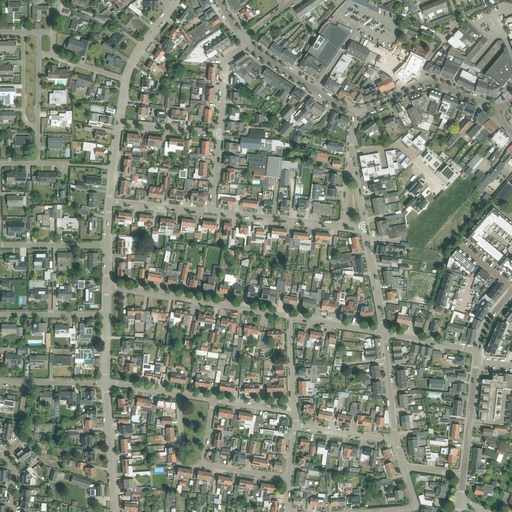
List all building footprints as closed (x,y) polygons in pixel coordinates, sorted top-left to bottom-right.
[(48,14),(48,7),(37,7),(37,3),(38,3),(37,0),(28,0),(28,3),(33,3),(33,20),(40,20),(40,17),(41,13),(43,13),(43,14),(48,14)] [(119,0),(112,6),(114,9),(111,11),(115,16),(123,10),(121,7),(123,6),(119,0)] [(197,0),(189,0),(192,6),(199,3),(198,1),(198,0),(202,8),(195,11),(197,15),(204,11),(203,10),(211,6),(208,0),(198,0),(197,1),(197,0)] [(228,0),(235,12),(243,8),(242,6),(250,2),(248,0),(228,0)] [(360,0),(348,0),(349,0),(378,12),(380,8),(376,6),(368,3),(360,0)] [(406,4),(403,5),(401,6),(402,9),(404,8),(414,4),(412,0),(401,0),(402,1),(405,0),(406,4)] [(444,0),(442,0),(439,2),(442,9),(447,7),(444,0)] [(310,1),(305,5),(310,11),(315,8),(310,1)] [(157,2),(145,2),(146,11),(155,11),(154,6),(157,6),(157,2)] [(439,2),(433,4),(436,11),(442,9),(439,2)] [(21,4),(8,3),(8,8),(9,8),(8,12),(21,12),(21,14),(25,14),(25,6),(21,6),(21,4)] [(386,5),(380,8),(393,13),(394,13),(390,3),(386,5)] [(138,10),(131,4),(128,7),(135,13),(138,10)] [(414,4),(404,8),(406,11),(409,9),(410,13),(411,13),(413,16),(418,14),(416,11),(417,10),(414,4)] [(433,4),(428,6),(432,17),(435,16),(433,12),(436,11),(433,4)] [(305,5),(300,8),(305,15),(310,11),(305,5)] [(422,8),(424,13),(425,16),(428,14),(430,20),(433,19),(432,17),(428,6),(422,8)] [(132,11),(127,7),(121,13),(123,15),(125,13),(127,11),(130,13),(132,11)] [(183,10),(176,19),(181,23),(184,19),(185,20),(187,18),(191,21),(193,18),(189,8),(185,12),(183,10)] [(256,14),(254,11),(252,12),(250,10),(249,11),(247,8),(240,13),(242,17),(243,16),(247,21),(253,17),(253,16),(256,14)] [(300,8),(295,11),(300,18),(305,15),(300,8)] [(212,9),(208,11),(205,14),(206,15),(200,19),(201,22),(208,18),(208,19),(216,14),(212,9)] [(291,11),(279,20),(283,25),(295,16),(291,11)] [(70,29),(75,30),(77,25),(79,25),(80,23),(87,25),(88,22),(89,17),(73,12),(72,16),(74,16),(70,29)] [(131,14),(123,23),(129,28),(132,24),(133,25),(134,25),(139,29),(138,30),(139,30),(142,26),(135,20),(136,19),(131,14)] [(204,33),(209,30),(210,32),(221,25),(222,24),(220,22),(221,22),(218,17),(210,22),(209,20),(205,23),(187,34),(192,42),(190,46),(192,48),(194,45),(193,44),(205,36),(204,33)] [(314,27),(316,29),(320,24),(318,22),(317,21),(315,19),(310,23),(312,25),(314,27)] [(465,24),(461,28),(469,36),(472,32),(476,35),(477,35),(479,36),(481,34),(467,21),(467,22),(468,22),(466,25),(465,24)] [(112,22),(109,25),(117,31),(120,27),(112,22)] [(301,66),(300,68),(307,73),(308,72),(308,73),(307,74),(310,76),(311,75),(319,80),(320,78),(321,78),(329,66),(339,50),(347,39),(351,33),(326,22),(322,26),(317,34),(317,35),(306,55),(301,66)] [(174,28),(170,33),(171,34),(169,36),(173,40),(172,41),(175,43),(181,35),(182,36),(189,46),(189,45),(192,42),(187,34),(186,33),(186,34),(180,28),(179,27),(176,30),(174,28)] [(403,28),(400,35),(405,37),(408,30),(403,28)] [(459,31),(454,35),(466,46),(462,42),(466,38),(472,44),(475,41),(469,36),(461,28),(461,29),(459,31)] [(193,50),(189,53),(183,62),(201,63),(203,63),(203,62),(209,58),(218,52),(219,54),(227,49),(226,47),(227,47),(228,48),(231,46),(230,44),(231,44),(223,32),(221,33),(219,29),(198,43),(193,49),(193,50)] [(421,35),(428,38),(432,40),(435,34),(424,29),(421,35)] [(308,33),(303,40),(306,42),(313,33),(310,30),(308,33)] [(123,38),(119,35),(120,34),(117,31),(114,34),(116,35),(111,40),(119,47),(126,40),(124,38),(123,38)] [(275,42),(274,43),(269,50),(273,53),(278,46),(276,45),(283,39),(287,36),(286,34),(282,37),(279,34),(273,39),(275,42)] [(452,37),(448,42),(455,48),(456,49),(459,45),(463,49),(466,46),(454,35),(455,36),(453,38),(452,37)] [(264,36),(259,42),(267,48),(272,42),(264,36)] [(172,48),(175,44),(172,41),(170,39),(168,41),(166,39),(163,43),(163,42),(161,44),(162,45),(164,47),(162,50),(168,55),(170,51),(167,49),(169,46),(172,48)] [(84,44),(75,41),(70,40),(68,45),(68,46),(67,48),(79,52),(81,52),(81,55),(87,58),(89,53),(92,43),(85,41),(84,44)] [(278,46),(273,53),(277,55),(281,48),(282,48),(283,47),(284,45),(287,42),(286,41),(285,40),(280,47),(278,46)] [(281,48),(277,55),(280,58),(285,51),(284,50),(283,49),(285,46),(287,48),(291,43),(289,40),(287,42),(284,45),(283,47),(282,48),(281,48)] [(0,42),(0,50),(11,50),(16,50),(16,46),(16,44),(16,41),(11,41),(11,43),(9,43),(9,42),(0,42)] [(346,53),(350,55),(364,62),(370,51),(365,48),(354,42),(352,41),(346,53)] [(465,60),(463,63),(474,68),(474,67),(482,70),(480,74),(482,74),(489,79),(490,77),(493,80),(501,87),(503,88),(504,87),(503,87),(502,85),(511,73),(511,60),(505,43),(504,42),(503,42),(503,41),(502,41),(501,41),(500,41),(499,41),(498,41),(497,42),(477,66),(473,64),(471,66),(472,63),(470,63),(465,60)] [(366,48),(381,54),(383,48),(368,42),(366,48)] [(104,43),(102,46),(111,53),(114,49),(104,43)] [(416,54),(418,55),(425,59),(428,54),(423,51),(424,48),(416,44),(415,47),(414,46),(412,51),(416,53),(416,54)] [(183,54),(179,59),(183,62),(189,53),(193,50),(193,49),(192,48),(190,46),(189,45),(189,46),(186,50),(183,54)] [(443,63),(440,68),(443,69),(440,75),(453,80),(460,66),(461,67),(463,63),(465,60),(466,57),(461,55),(462,52),(456,49),(455,48),(451,47),(443,63)] [(280,58),(285,61),(290,52),(291,53),(293,50),(289,48),(287,50),(286,49),(285,51),(280,58)] [(154,55),(155,55),(154,56),(156,58),(154,60),(163,67),(164,65),(162,64),(163,63),(161,62),(159,60),(162,56),(166,58),(167,56),(164,54),(158,50),(156,53),(155,53),(154,55)] [(291,53),(290,52),(285,61),(289,63),(295,55),(291,53)] [(295,55),(289,63),(293,66),(299,58),(300,59),(304,55),(301,53),(298,57),(295,55)] [(235,73),(236,73),(253,61),(245,54),(235,60),(236,62),(232,65),(234,69),(232,70),(235,73)] [(329,79),(324,87),(331,92),(340,77),(346,69),(348,66),(352,60),(344,54),(330,75),(331,76),(329,79)] [(109,61),(107,65),(119,69),(122,60),(108,55),(106,60),(109,61)] [(402,69),(397,74),(404,82),(410,77),(412,75),(414,76),(415,74),(417,75),(418,74),(421,67),(424,61),(417,58),(412,55),(405,69),(404,70),(402,69)] [(431,74),(432,72),(440,75),(443,69),(440,68),(443,63),(438,60),(436,65),(430,62),(425,71),(428,73),(428,74),(429,74),(430,74),(431,74)] [(146,68),(152,71),(156,65),(151,61),(148,65),(148,64),(146,66),(147,67),(146,68)] [(253,61),(236,73),(241,78),(243,79),(253,67),(254,68),(257,64),(253,61)] [(456,77),(454,81),(454,82),(474,91),(475,86),(475,84),(476,81),(478,73),(480,74),(482,70),(474,67),(474,68),(463,63),(461,67),(465,69),(466,68),(469,69),(468,73),(463,71),(460,77),(457,75),(456,77)] [(158,67),(161,70),(161,69),(165,72),(164,74),(165,75),(166,73),(168,70),(159,64),(158,67)] [(253,67),(243,79),(250,85),(263,69),(257,64),(254,68),(253,67)] [(4,66),(0,65),(0,77),(4,77),(4,75),(13,75),(13,70),(13,68),(13,67),(4,67),(4,66)] [(53,78),(58,78),(69,78),(68,87),(71,88),(72,83),(73,74),(67,73),(67,71),(56,70),(56,66),(49,66),(49,70),(48,70),(48,77),(53,77),(53,78)] [(277,75),(267,68),(263,75),(266,77),(273,81),(277,75)] [(340,77),(331,92),(335,95),(341,86),(339,85),(343,79),(348,71),(346,69),(340,77)] [(232,77),(231,86),(233,86),(233,88),(234,89),(237,89),(238,89),(239,86),(240,80),(241,78),(236,73),(235,73),(234,73),(234,77),(232,77)] [(377,83),(379,88),(382,93),(387,90),(387,91),(396,87),(391,78),(390,77),(383,73),(379,75),(382,81),(379,82),(377,83)] [(475,92),(485,95),(494,97),(497,96),(501,87),(491,84),(493,80),(490,77),(489,79),(482,74),(480,74),(478,73),(476,81),(478,81),(477,87),(475,92)] [(277,75),(273,81),(272,82),(271,83),(268,86),(271,89),(274,86),(272,85),(274,83),(280,87),(284,80),(277,75)] [(79,76),(75,85),(75,86),(83,89),(84,88),(85,86),(90,87),(92,79),(88,77),(87,79),(79,76)] [(142,87),(147,88),(149,89),(150,81),(149,80),(149,78),(144,77),(143,80),(142,87)] [(277,97),(283,101),(293,86),(284,80),(280,87),(278,89),(282,91),(277,97)] [(342,89),(338,96),(343,98),(346,91),(349,86),(351,82),(348,80),(346,82),(347,83),(344,90),(342,89)] [(204,85),(198,84),(197,88),(202,89),(202,95),(213,96),(214,89),(204,88),(204,85)] [(256,98),(265,88),(261,84),(252,94),(256,98)] [(98,89),(97,94),(95,101),(100,102),(101,100),(107,101),(109,90),(107,90),(108,87),(101,86),(101,89),(98,89)] [(346,91),(343,98),(347,100),(351,93),(353,88),(351,88),(349,86),(346,91)] [(356,97),(360,90),(355,87),(353,88),(351,93),(347,100),(352,103),(355,97),(356,97)] [(362,87),(360,90),(356,97),(353,101),(357,103),(359,103),(364,96),(363,94),(365,94),(366,93),(365,90),(362,87)] [(372,87),(368,89),(372,98),(377,96),(376,93),(377,92),(376,89),(373,90),(372,87)] [(0,88),(0,96),(5,96),(5,98),(5,105),(15,105),(15,96),(15,88),(10,88),(0,88)] [(230,97),(230,100),(231,100),(234,101),(234,103),(239,103),(240,101),(238,100),(238,97),(242,97),(243,97),(244,98),(245,98),(246,98),(246,99),(247,99),(248,100),(248,101),(250,99),(243,91),(241,89),(238,89),(237,89),(234,89),(234,93),(231,93),(231,97),(230,97)] [(288,102),(291,104),(291,105),(295,99),(299,102),(305,95),(297,89),(288,102)] [(363,94),(364,96),(365,99),(367,98),(368,100),(372,98),(368,89),(365,90),(366,93),(365,94),(363,94)] [(439,101),(442,94),(432,90),(429,98),(438,101),(437,104),(438,104),(439,101)] [(49,104),(54,104),(66,104),(66,92),(59,92),(59,94),(49,94),(49,104)] [(140,102),(145,102),(146,103),(146,102),(148,103),(149,99),(151,99),(151,96),(152,98),(157,99),(158,96),(152,95),(147,93),(147,95),(146,95),(141,94),(140,102)] [(426,100),(424,93),(410,98),(414,107),(408,110),(414,126),(422,122),(422,121),(424,113),(424,111),(423,112),(421,106),(425,105),(424,104),(428,103),(427,100),(426,100)] [(212,102),(213,96),(202,95),(201,101),(191,100),(190,104),(196,105),(199,105),(204,106),(206,106),(207,102),(212,102)] [(451,106),(454,99),(445,95),(442,102),(443,103),(439,112),(445,114),(445,115),(446,115),(449,110),(451,106)] [(171,120),(178,120),(179,114),(179,107),(173,107),(174,98),(170,98),(169,109),(172,109),(171,120)] [(304,118),(310,111),(316,103),(317,103),(314,101),(314,100),(312,99),(311,99),(307,105),(308,106),(306,109),(295,120),(299,124),(304,118)] [(446,115),(445,115),(439,128),(442,130),(447,122),(449,123),(452,118),(455,112),(457,109),(458,106),(460,101),(454,99),(451,106),(449,110),(446,115)] [(406,115),(401,107),(403,106),(401,102),(399,104),(399,103),(394,106),(401,118),(404,124),(405,126),(406,125),(409,124),(405,119),(403,116),(406,115)] [(461,102),(459,106),(458,110),(460,110),(457,118),(450,129),(453,131),(460,120),(462,114),(466,104),(461,102)] [(304,118),(308,122),(310,120),(312,122),(313,120),(314,121),(319,119),(320,117),(321,117),(324,114),(326,109),(316,103),(317,103),(316,103),(310,111),(304,118)] [(466,104),(462,114),(465,116),(466,115),(467,115),(473,117),(475,113),(476,108),(466,104)] [(141,105),(141,108),(139,108),(138,115),(147,116),(148,109),(145,108),(145,106),(141,105)] [(198,116),(204,116),(211,117),(212,110),(205,110),(204,110),(204,106),(199,105),(196,105),(196,109),(199,109),(198,116)] [(295,111),(290,106),(289,106),(281,115),(287,120),(295,111)] [(155,111),(157,111),(157,118),(165,119),(165,112),(163,112),(163,108),(156,107),(155,109),(155,111)] [(189,113),(190,108),(185,107),(185,108),(179,107),(179,114),(178,120),(185,121),(186,113),(189,113)] [(0,109),(0,108),(0,122),(2,123),(2,120),(10,120),(10,123),(15,123),(15,112),(0,112),(0,109)] [(235,109),(234,109),(230,108),(229,116),(235,116),(234,121),(238,121),(239,109),(235,109)] [(49,116),(49,119),(51,119),(51,126),(56,126),(56,124),(60,124),(60,126),(66,126),(66,121),(72,121),(72,111),(69,111),(66,111),(66,113),(64,113),(59,114),(59,116),(49,116)] [(330,124),(328,129),(331,131),(332,130),(337,120),(336,119),(338,114),(336,113),(336,112),(334,111),(333,112),(329,119),(328,122),(330,124)] [(475,122),(477,124),(486,115),(482,112),(476,118),(477,120),(475,122)] [(434,116),(424,113),(422,121),(426,122),(427,121),(429,122),(432,123),(434,116)] [(111,125),(113,117),(97,114),(96,118),(97,118),(96,122),(97,122),(101,123),(111,125)] [(456,130),(457,130),(446,145),(449,148),(462,135),(473,123),(471,122),(471,121),(473,117),(467,115),(466,120),(456,130)] [(472,139),(476,135),(484,126),(483,125),(486,122),(489,119),(486,115),(477,124),(467,134),(472,139)] [(337,120),(332,130),(335,132),(339,123),(347,127),(351,120),(342,116),(341,119),(338,117),(337,120)] [(277,131),(284,137),(285,138),(296,126),(295,125),(292,122),(293,120),(290,117),(277,131)] [(392,119),(384,122),(387,128),(398,123),(400,126),(404,124),(401,118),(397,120),(396,117),(392,119)] [(479,138),(494,124),(490,120),(486,123),(484,126),(476,135),(477,136),(479,138)] [(367,135),(374,130),(375,131),(376,131),(378,130),(378,129),(377,128),(378,127),(373,121),(362,129),(367,135)] [(228,130),(235,130),(243,131),(244,124),(229,122),(228,130)] [(491,134),(494,132),(498,129),(494,124),(479,138),(481,140),(490,133),(491,134)] [(499,129),(489,141),(498,149),(489,161),(493,164),(501,154),(501,153),(511,141),(499,129)] [(251,130),(250,138),(265,139),(266,132),(251,130)] [(101,132),(96,131),(95,140),(101,140),(106,140),(106,133),(101,133),(101,132)] [(12,132),(9,132),(8,139),(12,139),(15,139),(15,140),(15,145),(30,146),(30,137),(16,137),(16,134),(12,134),(12,132)] [(295,132),(293,142),(300,144),(302,134),(295,132)] [(402,140),(409,147),(413,143),(413,142),(411,140),(414,137),(409,133),(402,140)] [(124,144),(133,144),(133,135),(127,134),(127,137),(125,137),(124,144)] [(47,149),(62,149),(62,141),(71,142),(71,135),(67,135),(53,135),(53,138),(49,138),(49,146),(47,146),(49,146),(49,149),(47,149)] [(419,135),(413,142),(413,143),(420,149),(424,145),(421,143),(424,140),(419,135)] [(154,147),(155,137),(148,136),(148,139),(145,138),(145,145),(143,145),(143,152),(142,158),(143,158),(146,158),(147,152),(146,152),(146,146),(147,146),(147,147),(154,147)] [(155,137),(154,147),(158,148),(158,149),(160,150),(159,160),(160,160),(159,164),(159,168),(163,168),(163,162),(164,156),(164,154),(164,152),(165,146),(164,148),(161,148),(161,145),(162,138),(155,137)] [(227,143),(226,151),(240,152),(241,148),(242,148),(242,153),(247,154),(247,149),(261,150),(276,151),(276,146),(283,147),(284,142),(282,142),(281,142),(281,141),(273,140),(265,139),(250,138),(241,137),(241,145),(227,143)] [(165,146),(164,152),(167,152),(167,149),(175,149),(176,146),(176,139),(170,138),(169,145),(169,146),(165,146)] [(83,150),(91,151),(90,160),(95,160),(95,155),(103,156),(104,150),(100,149),(100,148),(93,147),(93,144),(83,142),(83,150)] [(337,152),(337,150),(343,151),(344,145),(330,142),(329,145),(329,144),(328,145),(326,144),(324,145),(324,147),(325,148),(328,149),(328,150),(337,152)] [(483,181),(482,183),(487,187),(491,181),(493,183),(505,169),(504,168),(511,158),(511,159),(511,158),(511,145),(507,150),(508,150),(506,152),(507,152),(500,160),(501,161),(490,174),(489,173),(486,176),(483,181)] [(189,158),(192,158),(198,159),(198,155),(208,156),(208,149),(202,148),(197,148),(196,154),(190,154),(189,158)] [(386,152),(387,161),(393,160),(392,155),(396,154),(395,150),(386,152)] [(316,155),(317,153),(310,151),(309,157),(318,160),(319,158),(319,156),(316,155)] [(426,155),(424,158),(426,160),(425,160),(429,163),(435,170),(439,166),(435,162),(438,160),(432,154),(428,151),(425,154),(426,155)] [(323,161),(325,161),(326,156),(326,155),(324,155),(317,153),(316,155),(319,156),(319,158),(318,160),(323,161)] [(379,153),(369,155),(371,163),(375,162),(375,164),(381,163),(379,153)] [(254,171),(265,172),(266,163),(267,157),(267,156),(264,156),(248,154),(247,161),(253,162),(253,171),(254,171)] [(477,154),(474,158),(480,163),(483,159),(477,154)] [(360,157),(359,157),(359,159),(360,159),(362,166),(367,165),(367,164),(371,163),(369,155),(360,157)] [(404,162),(401,165),(405,169),(412,162),(405,155),(401,160),(404,162)] [(224,161),(224,164),(225,164),(225,165),(236,166),(236,162),(239,162),(239,157),(226,156),(225,161),(224,161)] [(267,189),(269,189),(270,177),(281,178),(281,170),(282,161),(283,158),(273,157),(267,157),(266,163),(265,172),(264,180),(262,180),(261,187),(263,187),(263,190),(267,191),(267,189)] [(337,159),(332,159),(330,159),(330,162),(333,163),(333,167),(340,168),(341,162),(337,161),(337,159)] [(282,161),(281,170),(282,170),(281,185),(288,186),(289,171),(295,172),(295,174),(297,175),(298,162),(282,161)] [(395,170),(399,169),(398,163),(388,164),(390,176),(396,175),(395,170)] [(372,167),(373,174),(377,173),(377,176),(383,175),(381,166),(376,167),(372,167)] [(447,166),(440,173),(449,182),(453,178),(454,179),(458,176),(447,166)] [(327,174),(323,173),(324,169),(314,167),(314,172),(314,174),(322,176),(322,175),(327,176),(326,178),(327,178),(327,182),(331,182),(338,183),(339,175),(332,174),(327,174)] [(362,169),(361,170),(362,172),(363,172),(364,179),(367,178),(367,181),(370,181),(369,175),(373,174),(372,167),(368,168),(362,169)] [(470,168),(465,174),(463,172),(460,175),(462,176),(461,177),(464,179),(472,170),(470,168)] [(207,170),(195,169),(195,173),(194,174),(193,178),(200,179),(200,176),(201,176),(206,177),(207,170)] [(229,169),(228,173),(224,173),(224,181),(225,181),(225,184),(231,185),(238,185),(239,185),(239,180),(237,180),(238,174),(235,174),(236,169),(229,169)] [(264,180),(265,172),(254,171),(253,179),(262,180),(264,180)] [(7,181),(26,182),(26,173),(18,173),(18,174),(7,174),(7,178),(7,179),(7,181)] [(44,182),(44,180),(51,181),(50,182),(55,182),(56,173),(38,173),(38,176),(32,176),(32,182),(44,182)] [(101,179),(97,178),(86,177),(86,184),(100,185),(101,179)] [(454,188),(459,192),(466,184),(467,183),(460,177),(457,180),(459,182),(454,188)] [(505,205),(511,196),(511,177),(496,197),(505,205)] [(156,188),(155,198),(162,198),(163,189),(166,189),(167,179),(167,178),(164,178),(164,185),(162,185),(159,187),(159,188),(156,188)] [(177,190),(176,200),(183,200),(184,192),(187,192),(188,183),(188,179),(185,179),(184,191),(177,190)] [(147,181),(146,185),(146,190),(149,190),(148,197),(155,198),(156,188),(149,187),(150,181),(147,181)] [(415,181),(407,189),(411,193),(412,192),(415,195),(423,186),(422,186),(418,182),(417,183),(415,181)] [(371,192),(375,192),(376,196),(383,195),(381,183),(370,185),(371,192)] [(487,187),(482,183),(475,190),(480,195),(487,187)] [(324,185),(312,184),(311,197),(311,199),(318,200),(319,196),(321,197),(322,189),(324,189),(324,185)] [(473,190),(466,184),(459,192),(463,197),(468,192),(470,194),(473,190)] [(131,189),(120,187),(120,194),(130,195),(131,189)] [(326,189),(326,191),(325,196),(329,196),(329,197),(337,197),(338,190),(330,189),(326,189)] [(144,197),(145,191),(137,190),(135,200),(139,200),(139,198),(139,196),(144,197)] [(263,194),(262,202),(265,203),(265,209),(273,209),(273,202),(269,202),(270,198),(269,198),(269,194),(267,194),(267,191),(263,190),(263,194)] [(14,197),(7,198),(8,205),(12,205),(12,206),(26,205),(26,199),(32,199),(32,192),(26,192),(26,196),(22,197),(22,196),(14,196),(14,197)] [(198,193),(197,202),(204,203),(204,200),(207,200),(208,192),(204,192),(204,193),(198,193)] [(97,194),(90,193),(89,207),(97,207),(98,203),(97,203),(97,201),(97,194)] [(290,201),(282,200),(283,194),(279,193),(277,204),(282,205),(281,210),(289,211),(290,205),(290,201)] [(486,203),(491,197),(486,193),(481,199),(486,203)] [(222,199),(222,204),(229,205),(230,196),(219,195),(219,199),(222,199)] [(230,196),(229,205),(236,206),(237,197),(230,196)] [(244,200),(244,201),(243,206),(250,207),(251,201),(251,198),(247,197),(247,201),(244,200)] [(303,205),(299,204),(299,205),(298,212),(298,213),(299,213),(301,214),(301,213),(306,213),(307,207),(310,208),(311,199),(311,197),(308,197),(307,203),(303,203),(303,205)] [(375,204),(375,207),(386,205),(385,197),(373,200),(374,204),(375,204)] [(415,200),(410,206),(413,208),(416,205),(421,210),(423,208),(424,208),(426,206),(425,206),(428,203),(423,197),(420,200),(417,198),(415,200)] [(483,203),(477,197),(467,208),(474,213),(483,203)] [(412,198),(404,206),(407,209),(408,207),(410,206),(415,200),(412,198)] [(314,202),(313,214),(331,216),(332,205),(320,204),(320,203),(314,202)] [(386,205),(375,207),(374,207),(374,208),(376,208),(376,211),(375,211),(376,215),(388,213),(386,205)] [(483,232),(489,225),(491,227),(495,223),(495,222),(499,218),(501,215),(501,214),(492,207),(486,214),(477,225),(466,238),(475,246),(478,243),(482,238),(483,237),(482,237),(486,234),(483,232)] [(42,219),(42,223),(42,228),(45,228),(49,228),(50,218),(53,218),(53,209),(49,209),(49,215),(42,215),(37,215),(37,219),(42,219)] [(442,214),(438,210),(431,217),(435,221),(442,214)] [(124,223),(125,213),(119,212),(118,215),(115,215),(115,222),(118,222),(123,223),(124,223)] [(125,213),(124,223),(124,226),(126,226),(127,224),(131,224),(131,222),(132,214),(125,213)] [(446,218),(442,214),(435,221),(439,224),(446,218)] [(505,218),(501,215),(499,218),(495,222),(495,223),(511,237),(511,223),(509,221),(505,218)] [(27,217),(22,217),(22,222),(27,222),(27,226),(31,226),(31,217),(27,217)] [(72,228),(78,228),(78,219),(69,218),(68,217),(64,217),(64,218),(61,218),(61,228),(64,228),(64,226),(67,226),(68,226),(72,226),(72,228)] [(86,227),(88,228),(88,234),(92,234),(92,232),(96,232),(96,218),(88,218),(88,222),(86,222),(86,227)] [(449,221),(446,218),(439,224),(443,228),(449,221)] [(182,219),(180,232),(187,233),(187,231),(188,220),(182,219)] [(377,222),(379,230),(389,228),(388,224),(391,223),(391,220),(377,222)] [(453,225),(449,221),(443,228),(446,231),(453,225)] [(8,224),(8,227),(7,227),(7,230),(8,230),(8,236),(15,236),(15,232),(24,232),(24,223),(14,223),(14,225),(8,225),(8,224)] [(223,224),(222,228),(224,229),(223,230),(224,230),(223,236),(229,236),(230,235),(231,235),(230,248),(234,248),(235,234),(236,230),(231,230),(231,224),(224,223),(224,224),(223,224)] [(247,232),(248,226),(241,225),(240,228),(236,228),(235,237),(244,237),(244,234),(247,235),(245,251),(250,252),(251,241),(251,237),(252,232),(247,232)] [(405,225),(389,228),(379,230),(380,237),(390,235),(391,239),(407,236),(406,232),(405,225)] [(457,228),(453,225),(446,231),(450,235),(457,228)] [(272,228),(271,238),(278,239),(279,229),(272,228)] [(461,232),(457,228),(450,235),(454,239),(461,232)] [(251,237),(251,241),(255,241),(255,239),(263,239),(264,230),(256,229),(256,232),(252,232),(251,237)] [(279,229),(278,239),(285,239),(285,242),(285,245),(288,245),(289,238),(290,236),(286,236),(286,230),(279,229)] [(288,248),(293,249),(294,239),(300,240),(301,233),(294,233),(293,239),(289,238),(288,245),(288,248)] [(301,233),(300,240),(300,245),(310,247),(311,240),(307,240),(308,234),(301,233)] [(311,242),(310,250),(314,250),(315,242),(322,243),(323,234),(316,233),(315,239),(315,242),(311,242)] [(323,234),(322,243),(329,244),(330,234),(323,234)] [(124,237),(124,241),(118,241),(118,248),(128,248),(132,248),(132,242),(138,242),(138,237),(125,237),(124,237)] [(348,238),(349,243),(349,246),(359,244),(358,237),(352,238),(348,238)] [(478,243),(475,246),(483,252),(491,259),(495,262),(498,265),(501,261),(505,256),(482,238),(478,243)] [(359,244),(349,246),(350,251),(351,251),(352,253),(354,252),(360,251),(359,244)] [(386,247),(378,246),(377,254),(386,255),(395,256),(395,253),(392,252),(393,247),(387,246),(386,247)] [(450,258),(447,267),(450,268),(451,264),(452,262),(451,262),(452,259),(470,274),(472,275),(479,267),(476,265),(474,263),(471,260),(468,258),(466,256),(463,254),(462,253),(459,251),(457,249),(450,257),(450,258)] [(48,254),(35,254),(35,262),(34,262),(34,266),(42,266),(42,268),(48,268),(48,254)] [(58,254),(58,267),(61,267),(63,267),(70,267),(70,254),(58,254)] [(27,270),(28,263),(24,263),(20,263),(20,256),(6,255),(6,263),(15,263),(15,270),(27,270)] [(351,256),(343,258),(341,259),(341,262),(345,261),(345,262),(353,260),(354,267),(363,265),(362,258),(354,260),(353,256),(351,256)] [(511,261),(511,262),(505,256),(501,261),(498,265),(503,269),(504,267),(507,270),(506,271),(511,276),(511,261)] [(363,265),(354,267),(355,273),(358,272),(358,273),(364,272),(363,265)] [(177,279),(178,272),(172,270),(172,267),(168,266),(166,272),(165,280),(168,281),(167,283),(174,285),(175,280),(175,279),(177,279)] [(191,276),(190,278),(188,278),(187,284),(189,285),(189,287),(196,288),(196,284),(200,285),(201,279),(202,279),(203,268),(199,268),(197,277),(191,276)] [(475,278),(475,279),(479,282),(480,281),(486,273),(482,269),(475,278)] [(53,280),(53,274),(53,270),(47,270),(47,272),(45,272),(45,280),(48,280),(53,280)] [(149,271),(148,275),(147,280),(154,281),(155,272),(149,271)] [(155,272),(154,281),(160,282),(162,273),(155,272)] [(486,273),(480,281),(485,285),(486,285),(487,285),(489,283),(486,281),(490,276),(486,273)] [(220,286),(220,287),(219,292),(226,293),(227,288),(228,281),(232,281),(233,278),(233,276),(226,274),(224,281),(225,281),(224,286),(220,286)] [(203,276),(202,280),(205,281),(204,284),(203,284),(202,289),(207,290),(213,291),(214,286),(213,285),(215,278),(203,276)] [(391,278),(385,279),(386,286),(392,285),(393,289),(402,289),(402,285),(399,285),(398,277),(393,278),(391,278)] [(261,278),(259,292),(262,292),(261,299),(268,300),(269,293),(269,290),(270,288),(263,287),(264,281),(265,278),(262,278),(261,278)] [(443,283),(441,289),(450,292),(451,286),(443,283)] [(495,288),(502,294),(505,289),(498,283),(495,288)] [(235,284),(234,290),(233,294),(240,296),(241,291),(242,287),(238,287),(238,285),(235,284)] [(84,289),(85,289),(85,302),(93,302),(93,288),(90,288),(90,285),(84,285),(84,289)] [(58,290),(58,294),(59,299),(71,298),(76,298),(76,294),(71,294),(71,286),(64,286),(64,287),(61,287),(61,290),(58,290)] [(248,286),(248,292),(247,297),(254,298),(255,292),(257,293),(258,288),(248,286)] [(328,310),(329,301),(325,300),(325,298),(323,298),(324,295),(325,290),(325,287),(322,287),(321,290),(319,301),(319,302),(322,303),(321,309),(328,310)] [(494,287),(490,291),(491,292),(498,298),(502,294),(495,288),(494,287)] [(29,291),(29,296),(35,296),(35,298),(48,298),(48,289),(39,289),(39,290),(35,290),(35,291),(29,291)] [(316,296),(310,295),(310,297),(308,307),(315,308),(316,300),(319,301),(321,290),(318,289),(317,293),(316,296)] [(276,294),(276,291),(269,290),(269,293),(268,300),(275,301),(276,294)] [(390,290),(390,292),(388,293),(389,300),(399,298),(397,291),(393,292),(393,290),(390,290)] [(486,294),(483,297),(489,302),(491,299),(495,302),(498,298),(491,292),(488,296),(486,294)] [(14,302),(14,293),(2,293),(2,302),(14,302)] [(290,297),(289,304),(296,305),(297,295),(291,294),(290,297)] [(439,295),(438,300),(446,302),(446,303),(449,304),(450,298),(448,297),(448,298),(439,295)] [(303,301),(302,306),(308,307),(310,297),(306,297),(303,296),(303,301)] [(475,299),(473,302),(480,307),(481,306),(488,311),(492,306),(484,301),(482,303),(475,299)] [(348,307),(347,313),(354,314),(354,311),(356,312),(357,302),(349,301),(349,302),(348,307)] [(361,306),(360,310),(359,315),(366,316),(374,314),(372,303),(368,304),(369,306),(368,306),(368,307),(361,306)] [(480,307),(477,311),(485,316),(488,311),(481,306),(480,307)] [(406,314),(404,324),(410,325),(413,312),(415,313),(416,309),(411,308),(411,310),(410,309),(409,314),(406,314)] [(151,314),(151,316),(153,317),(153,321),(154,322),(157,323),(158,318),(159,310),(155,309),(155,310),(152,309),(151,314)] [(415,313),(414,315),(417,316),(415,326),(422,327),(423,323),(425,317),(423,317),(423,318),(419,317),(419,316),(417,316),(419,309),(416,309),(415,313)] [(159,310),(158,318),(165,319),(166,312),(163,311),(164,310),(159,310)] [(182,319),(183,311),(179,310),(178,311),(175,311),(175,314),(171,313),(169,322),(168,326),(168,328),(172,329),(173,323),(174,317),(182,319)] [(183,311),(182,319),(181,324),(188,325),(189,320),(189,318),(190,313),(187,313),(187,312),(183,311)] [(477,311),(474,316),(482,321),(485,316),(477,311)] [(404,324),(406,314),(399,313),(397,322),(404,324)] [(202,315),(198,315),(197,321),(205,323),(206,315),(202,314),(202,315)] [(211,329),(213,317),(210,317),(210,316),(206,315),(205,323),(204,328),(211,329)] [(440,328),(442,321),(440,321),(434,319),(434,317),(432,317),(430,321),(432,322),(430,331),(437,333),(438,327),(440,328)] [(471,317),(469,322),(474,324),(472,327),(479,330),(482,322),(471,317)] [(222,319),(220,328),(227,329),(227,327),(228,327),(229,319),(225,318),(225,319),(222,319)] [(229,319),(228,327),(227,331),(234,332),(235,328),(236,321),(233,321),(234,320),(229,319)] [(499,321),(497,327),(505,330),(507,325),(499,321)] [(33,324),(33,329),(33,332),(46,332),(46,329),(46,324),(43,324),(43,323),(42,323),(42,324),(33,324)] [(449,323),(448,325),(447,330),(463,333),(461,338),(460,342),(474,345),(477,330),(472,329),(449,323)] [(55,325),(55,330),(55,334),(58,334),(58,336),(66,336),(66,334),(69,334),(69,326),(59,326),(59,324),(59,325),(55,325)] [(80,335),(75,335),(75,344),(75,348),(77,348),(77,340),(90,340),(90,335),(92,335),(92,328),(84,328),(84,324),(80,324),(80,335)] [(2,333),(7,333),(16,333),(16,335),(22,335),(22,328),(16,328),(16,325),(1,325),(2,333)] [(243,332),(243,336),(250,338),(250,334),(251,334),(252,326),(248,325),(247,326),(244,325),(243,332)] [(256,326),(252,326),(251,334),(259,335),(258,341),(257,341),(257,344),(256,344),(256,348),(261,348),(261,347),(262,335),(263,332),(259,332),(259,328),(256,327),(256,326)] [(497,327),(495,332),(503,335),(505,330),(497,327)] [(262,335),(261,347),(267,347),(267,339),(274,339),(274,331),(270,331),(270,332),(267,332),(267,335),(262,335)] [(305,340),(306,333),(299,332),(298,338),(296,337),(295,342),(304,343),(305,340)] [(308,340),(306,347),(311,348),(312,342),(313,341),(313,339),(317,339),(318,333),(311,332),(310,341),(308,340)] [(495,332),(492,337),(501,340),(503,335),(495,332)] [(320,346),(322,347),(324,334),(318,333),(317,339),(316,346),(320,346)] [(329,344),(336,345),(337,336),(330,335),(329,341),(326,341),(325,349),(324,352),(327,352),(329,344)] [(185,340),(184,345),(181,344),(180,348),(183,349),(189,349),(190,341),(191,337),(185,336),(185,340)] [(492,337),(490,342),(499,345),(501,340),(492,337)] [(372,343),(364,343),(365,349),(366,349),(367,349),(373,349),(376,348),(376,347),(381,347),(380,339),(372,340),(372,343)] [(135,344),(135,340),(126,340),(126,341),(122,341),(122,348),(124,349),(124,352),(129,352),(129,349),(134,349),(135,344)] [(393,344),(393,347),(393,348),(393,349),(394,350),(394,351),(406,349),(406,347),(405,347),(403,347),(403,348),(402,348),(401,343),(401,341),(399,341),(398,341),(398,343),(393,344)] [(490,342),(488,347),(497,350),(499,345),(490,342)] [(413,345),(411,353),(410,356),(410,357),(412,358),(413,357),(414,355),(413,354),(413,353),(418,354),(419,346),(416,345),(414,344),(414,345),(413,345)] [(419,346),(418,354),(422,355),(422,356),(421,357),(421,358),(421,360),(424,360),(426,347),(425,347),(423,346),(423,347),(419,346)] [(10,355),(10,354),(6,354),(5,364),(6,364),(6,368),(10,368),(11,364),(21,364),(21,353),(25,353),(25,348),(18,347),(17,353),(18,353),(18,356),(10,355)] [(235,356),(236,350),(236,348),(231,347),(230,350),(224,349),(223,354),(235,356)] [(426,347),(424,360),(425,360),(426,360),(427,358),(426,357),(426,356),(431,357),(433,349),(429,348),(429,347),(427,347),(426,347)] [(488,347),(486,352),(495,355),(497,350),(488,347)] [(87,349),(82,349),(75,349),(75,359),(84,359),(84,365),(94,365),(94,359),(93,359),(92,353),(87,353),(87,349)] [(406,349),(394,351),(393,352),(393,353),(394,354),(394,357),(407,356),(403,356),(402,352),(403,352),(404,353),(406,352),(407,351),(406,349)] [(50,354),(50,358),(50,363),(54,363),(54,366),(57,366),(57,363),(60,363),(60,364),(61,364),(61,363),(65,364),(65,366),(65,365),(67,365),(67,366),(71,366),(71,356),(54,356),(54,354),(50,354)] [(444,355),(444,359),(455,361),(454,365),(458,365),(463,366),(464,359),(456,357),(456,356),(447,355),(447,356),(444,355)] [(30,356),(30,359),(30,364),(35,364),(34,365),(35,365),(35,364),(38,365),(38,364),(42,364),(41,368),(46,368),(47,357),(42,356),(30,356)] [(138,356),(131,356),(131,362),(137,362),(137,361),(138,361),(138,366),(142,366),(142,358),(138,357),(138,356)] [(407,356),(394,357),(394,358),(394,360),(395,360),(395,364),(403,363),(403,359),(404,358),(405,359),(406,359),(407,358),(407,356)] [(155,366),(154,370),(153,378),(160,379),(161,374),(162,367),(155,366)] [(302,369),(299,369),(299,376),(304,376),(306,376),(308,376),(312,375),(312,369),(305,369),(305,368),(302,368),(302,369)] [(146,371),(146,372),(145,377),(153,378),(154,370),(147,369),(147,371),(146,371)] [(479,420),(493,422),(495,397),(497,388),(498,388),(505,389),(511,389),(511,374),(500,373),(499,376),(498,376),(498,374),(493,373),(493,380),(483,379),(479,411),(478,421),(479,421),(479,420)] [(171,375),(171,376),(170,381),(177,382),(178,375),(174,374),(173,375),(171,375)] [(195,379),(195,380),(194,385),(202,386),(203,379),(204,375),(197,374),(196,379),(195,379)] [(178,375),(177,382),(185,384),(186,377),(183,377),(183,376),(178,375)] [(203,379),(202,386),(209,388),(210,383),(210,382),(208,381),(208,380),(208,376),(204,375),(203,379)] [(304,382),(299,382),(299,388),(310,388),(311,388),(311,384),(318,384),(318,379),(311,379),(311,381),(310,381),(306,382),(304,382)] [(445,389),(445,380),(430,380),(429,389),(445,389)] [(220,383),(220,384),(219,389),(226,391),(228,383),(221,382),(220,383)] [(228,383),(226,391),(234,392),(235,386),(234,386),(235,384),(228,383)] [(450,389),(449,393),(454,393),(459,394),(459,392),(464,392),(465,385),(460,384),(458,384),(458,385),(453,384),(453,389),(450,389)] [(80,401),(80,405),(92,404),(92,400),(95,400),(95,391),(93,391),(93,390),(89,391),(89,392),(87,392),(88,398),(80,401)] [(40,403),(51,404),(51,392),(45,392),(45,393),(40,393),(40,403)] [(60,392),(60,397),(59,400),(69,400),(69,406),(70,406),(70,409),(72,410),(74,410),(75,409),(75,406),(76,406),(76,397),(76,392),(60,392)] [(339,397),(338,400),(337,408),(341,409),(342,399),(343,397),(348,398),(348,396),(349,393),(340,392),(339,393),(339,397)] [(444,396),(443,400),(453,401),(454,393),(449,393),(444,392),(444,396)] [(0,408),(13,411),(14,406),(15,401),(13,401),(13,396),(7,395),(7,397),(0,395),(0,408)] [(137,403),(136,406),(140,406),(140,408),(143,409),(144,400),(137,398),(137,403)] [(305,405),(303,412),(313,414),(315,406),(305,404),(305,401),(311,401),(311,398),(300,398),(300,405),(305,405)] [(163,410),(165,401),(161,400),(159,399),(158,400),(156,407),(160,407),(160,409),(163,410)] [(144,400),(143,409),(146,409),(146,407),(150,408),(151,401),(144,400)] [(165,401),(163,410),(165,410),(165,413),(172,414),(172,409),(170,409),(171,402),(171,401),(167,400),(167,401),(165,401)] [(450,408),(450,409),(462,411),(463,401),(454,400),(454,408),(450,408)] [(133,409),(133,406),(133,405),(130,404),(128,405),(127,405),(118,406),(119,413),(129,412),(130,412),(130,409),(133,409)] [(353,417),(353,414),(356,414),(357,406),(352,405),(351,407),(350,413),(346,413),(346,416),(344,422),(352,423),(353,417)] [(80,416),(80,420),(88,419),(88,416),(96,415),(96,412),(97,412),(97,408),(96,408),(96,407),(87,408),(87,413),(80,416)] [(218,416),(222,417),(221,419),(224,419),(225,419),(226,410),(219,409),(219,412),(218,416)] [(365,416),(364,425),(371,426),(372,420),(374,420),(375,413),(376,410),(372,409),(371,417),(365,416)] [(224,419),(224,423),(227,423),(228,420),(228,418),(232,418),(233,411),(232,411),(232,410),(229,410),(229,411),(226,410),(225,419),(224,419)] [(342,414),(339,413),(337,421),(344,422),(346,416),(346,413),(346,412),(342,411),(342,414)] [(377,418),(376,421),(377,421),(377,425),(384,426),(384,423),(389,424),(389,419),(388,411),(387,411),(386,411),(385,418),(381,418),(382,414),(379,414),(378,413),(377,418)] [(242,419),(245,419),(246,413),(239,412),(237,422),(234,422),(234,426),(233,428),(239,429),(240,423),(241,423),(242,419)] [(253,414),(246,413),(245,419),(244,425),(249,426),(248,434),(253,435),(255,421),(252,421),(253,414)] [(270,419),(269,425),(270,425),(274,425),(278,426),(287,427),(288,420),(285,420),(286,415),(279,414),(277,414),(277,420),(270,419)] [(365,416),(365,415),(358,414),(357,424),(364,425),(365,416)] [(85,428),(92,428),(92,424),(93,424),(93,421),(92,421),(92,420),(85,420),(85,421),(82,421),(82,425),(85,425),(85,428)] [(449,426),(449,431),(460,432),(460,425),(453,424),(450,423),(450,426),(449,426)] [(125,426),(120,426),(120,434),(124,433),(124,436),(130,436),(132,436),(131,428),(133,428),(133,425),(126,426),(125,426)] [(265,430),(264,434),(276,436),(278,436),(279,433),(284,433),(286,434),(287,427),(278,426),(277,429),(279,429),(279,432),(265,430)] [(484,438),(486,438),(487,438),(495,439),(498,439),(498,436),(493,436),(493,430),(484,429),(484,435),(484,438)] [(223,441),(224,435),(232,436),(233,432),(221,430),(221,434),(216,433),(214,440),(221,441),(223,441)] [(449,431),(448,438),(459,439),(460,432),(449,431)] [(83,437),(83,440),(82,445),(87,445),(92,445),(92,435),(86,435),(86,437),(83,437)] [(418,437),(409,438),(410,448),(418,447),(418,437)] [(284,447),(285,440),(275,438),(275,442),(268,441),(267,445),(272,445),(274,445),(284,447)] [(486,438),(485,444),(490,445),(490,446),(494,447),(496,448),(498,444),(495,442),(495,439),(487,438),(486,438)] [(301,449),(308,450),(309,440),(302,439),(301,446),(301,448),(301,449)] [(214,443),(213,447),(219,448),(221,448),(222,444),(220,444),(221,441),(214,440),(213,440),(213,443),(214,443)] [(319,442),(318,446),(318,447),(318,450),(325,451),(325,447),(326,442),(319,442)] [(338,451),(339,445),(332,443),(331,451),(328,451),(327,455),(327,459),(326,462),(326,463),(330,464),(331,463),(331,458),(337,459),(337,461),(340,461),(340,460),(341,451),(338,451)] [(284,454),(284,447),(274,445),(273,452),(276,452),(276,453),(284,454)] [(343,470),(344,459),(350,460),(351,458),(351,457),(351,456),(352,447),(345,446),(345,451),(341,451),(340,460),(340,461),(339,469),(343,470)] [(358,459),(357,461),(360,462),(360,461),(361,456),(358,456),(360,448),(352,447),(351,456),(351,457),(351,458),(358,459)] [(420,447),(418,447),(410,448),(410,456),(421,455),(420,447)] [(36,457),(29,448),(25,451),(24,449),(19,453),(25,460),(28,464),(30,462),(31,461),(31,460),(31,459),(31,458),(32,457),(33,459),(36,457)] [(457,449),(446,448),(446,451),(449,451),(449,455),(457,456),(457,449)] [(474,448),(473,461),(481,462),(482,449),(474,448)] [(361,456),(360,461),(361,461),(360,465),(364,465),(365,459),(368,460),(368,455),(372,456),(373,450),(366,449),(365,455),(362,454),(361,456)] [(383,451),(385,458),(391,456),(389,449),(383,451)] [(499,455),(486,449),(484,456),(501,462),(504,455),(499,454),(499,455)] [(95,452),(85,452),(83,452),(83,461),(87,461),(87,462),(95,462),(95,452)] [(25,460),(19,453),(15,456),(21,463),(25,460)] [(217,458),(218,454),(212,453),(211,460),(217,461),(217,463),(222,464),(222,462),(223,459),(217,458)] [(253,459),(253,460),(252,465),(259,466),(261,456),(254,455),(253,459)] [(279,462),(272,461),(271,465),(274,466),(274,468),(281,469),(283,456),(277,455),(276,458),(279,458),(279,462)] [(261,456),(259,466),(266,467),(267,461),(264,460),(264,457),(261,456)] [(302,457),(301,459),(299,458),(298,466),(308,467),(308,470),(313,471),(314,466),(312,466),(313,463),(305,463),(306,457),(302,457)] [(481,462),(473,461),(472,472),(477,473),(485,473),(485,463),(481,462)] [(394,470),(392,463),(386,465),(383,466),(385,472),(388,471),(394,470)] [(0,475),(8,476),(8,470),(6,470),(6,466),(0,466),(0,475)] [(22,484),(27,485),(34,485),(34,479),(33,478),(34,477),(34,476),(36,474),(30,466),(28,468),(26,470),(28,473),(26,476),(24,475),(23,478),(22,478),(22,484)] [(150,471),(132,472),(132,466),(129,466),(123,467),(123,474),(132,473),(132,477),(150,475),(150,471)] [(85,468),(85,472),(88,472),(87,476),(95,476),(95,468),(85,468)] [(178,468),(177,473),(177,475),(181,476),(180,478),(184,478),(185,469),(178,468)] [(185,469),(184,478),(187,479),(187,477),(191,477),(192,470),(185,469)] [(388,471),(385,472),(387,479),(382,480),(382,482),(382,483),(389,482),(392,482),(391,478),(396,476),(394,470),(388,471)] [(195,480),(194,485),(193,491),(197,492),(199,481),(203,482),(205,472),(198,471),(196,480),(195,480)] [(210,483),(210,481),(211,481),(212,473),(205,472),(203,482),(202,489),(205,490),(206,482),(210,483)] [(298,472),(297,479),(306,480),(307,473),(298,472)] [(218,476),(217,486),(217,487),(217,488),(218,488),(220,489),(219,495),(222,496),(224,487),(225,477),(218,476)] [(71,482),(75,483),(89,488),(88,491),(90,491),(90,496),(94,496),(101,496),(101,487),(94,487),(94,485),(90,485),(91,483),(73,477),(71,482)] [(225,477),(224,487),(227,487),(227,489),(230,490),(232,478),(225,477)] [(128,480),(123,480),(124,488),(129,488),(130,488),(132,488),(133,493),(140,493),(140,491),(152,490),(151,488),(151,487),(138,487),(136,484),(135,483),(134,482),(134,479),(130,479),(128,480)] [(306,480),(297,479),(296,486),(302,487),(302,488),(305,488),(306,480)] [(240,480),(238,486),(238,490),(245,491),(245,492),(247,481),(240,480)] [(247,481),(245,492),(248,493),(249,488),(253,489),(254,482),(247,481)] [(426,491),(425,496),(436,497),(445,498),(447,484),(438,483),(430,482),(430,487),(437,488),(437,492),(426,491)] [(257,486),(256,490),(256,492),(260,492),(260,490),(263,490),(262,498),(266,498),(266,496),(267,492),(268,484),(261,483),(260,486),(257,486)] [(267,492),(270,492),(270,491),(274,492),(274,488),(277,489),(278,486),(268,484),(267,492)] [(475,494),(479,495),(481,496),(482,495),(483,495),(482,497),(487,498),(488,494),(492,495),(494,487),(485,484),(485,487),(481,486),(480,488),(477,487),(475,494)] [(352,497),(352,500),(352,505),(361,504),(360,493),(362,493),(362,486),(358,487),(358,489),(354,490),(354,497),(352,497)] [(395,495),(388,496),(388,501),(403,499),(402,490),(397,491),(394,491),(395,495)] [(211,495),(210,504),(213,504),(214,504),(221,505),(221,500),(218,499),(215,498),(215,496),(211,495)] [(419,496),(421,504),(432,506),(433,501),(425,500),(424,495),(419,496)] [(307,498),(307,499),(307,503),(311,503),(311,506),(318,506),(318,499),(307,498)]
